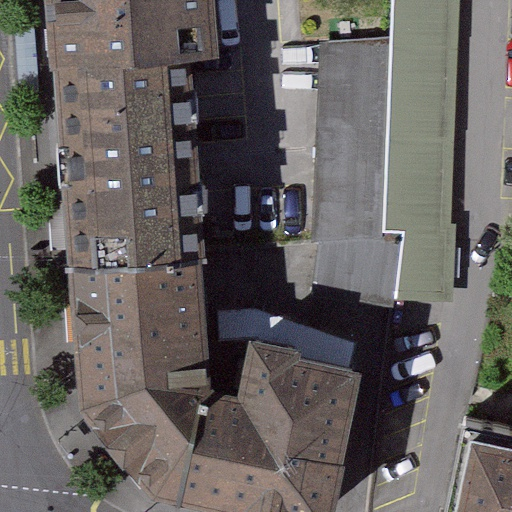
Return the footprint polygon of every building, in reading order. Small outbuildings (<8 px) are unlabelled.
[(60,0),(66,66),(198,58),(218,57),(213,0),(60,0)] [(401,0),(401,37),(331,41),(326,244),(320,295),(403,307),(409,291),(456,293),(465,0),(401,0)] [(207,259),(198,58),(66,66),(80,267),(207,259)] [(207,259),(80,267),(89,395),(161,483),(198,491),(225,383),(213,381),(207,259)] [(225,383),(198,491),(297,511),(338,511),(366,362),(304,348),(306,338),(263,330),(250,389),(225,383)] [(511,511),(511,427),(474,419),(454,511),(511,511)]
